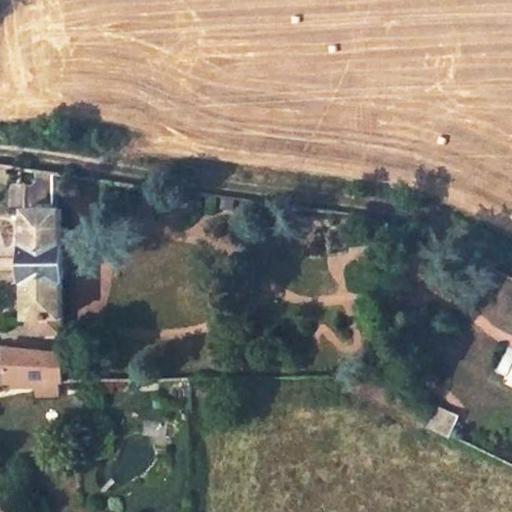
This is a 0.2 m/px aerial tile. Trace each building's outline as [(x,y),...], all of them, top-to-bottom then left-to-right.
[(0,163),(0,183),(17,184),(17,166),(0,163)] [(25,168),(17,166),(17,184),(25,184),(25,168)] [(28,186),(25,184),(25,210),(55,210),(55,172),(34,169),(34,183),(28,186)] [(55,210),(25,210),(27,335),(62,334),(60,210),(55,210)] [(36,382),(59,381),(62,380),(61,352),(3,345),(3,346),(4,356),(7,383),(36,382)] [(60,397),(59,381),(36,382),(36,398),(60,397)] [(434,427),(442,411),(437,409),(431,422),(430,425),(434,427)] [(447,432),(448,432),(454,417),(442,411),(434,427),(447,432)]
